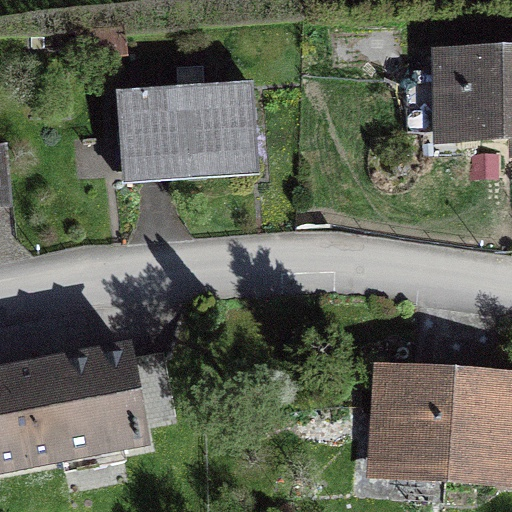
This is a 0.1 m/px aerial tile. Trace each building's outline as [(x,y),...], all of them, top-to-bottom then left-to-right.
[(78,64),(128,59),(124,25),(75,31),(78,64)] [(511,137),(511,58),(438,60),(441,137),(511,137)] [(251,86),(117,96),(124,185),(257,176),(251,86)] [(6,146),(0,146),(0,206),(12,207),(6,146)] [(0,473),(143,444),(139,424),(175,417),(163,358),(131,364),(129,356),(0,381),(0,473)] [(511,482),(511,382),(385,375),(379,469),(446,473),(446,478),(511,482)]
